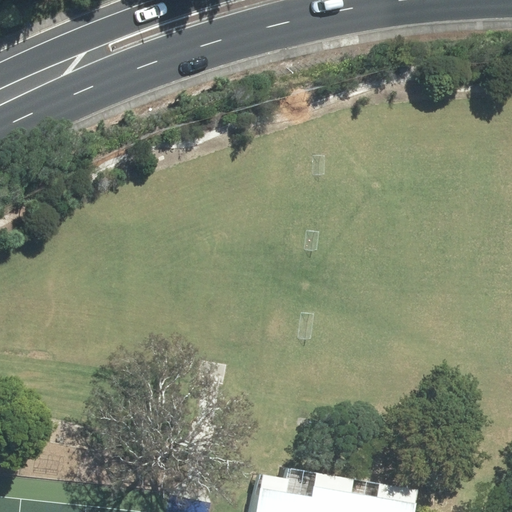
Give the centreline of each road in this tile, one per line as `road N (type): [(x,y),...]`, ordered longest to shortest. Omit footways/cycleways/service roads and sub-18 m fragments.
road 1 (secondary): [(403,0),(159,60),(0,131)]
road 2 (secondary): [(0,69),(175,0)]
